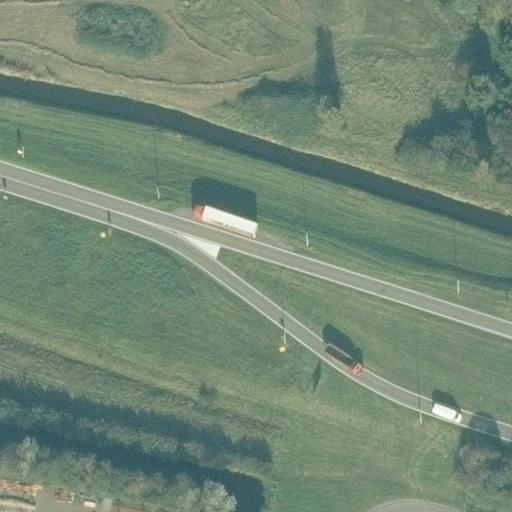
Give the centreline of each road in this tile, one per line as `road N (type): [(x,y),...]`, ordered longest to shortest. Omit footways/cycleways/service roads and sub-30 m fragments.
road 1 (unclassified): [(154,228),(379,392),(511,440)]
road 2 (unclassified): [(511,336),(154,228)]
road 3 (unclassified): [(154,228),(0,179)]
